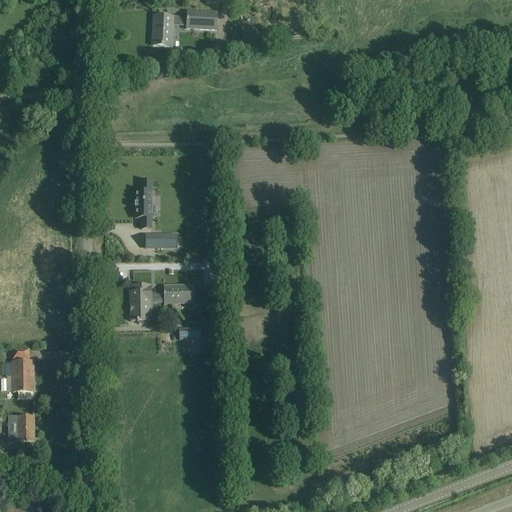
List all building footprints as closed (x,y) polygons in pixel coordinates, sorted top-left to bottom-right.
[(218,15),(188,14),(187,30),(217,31),(218,15)] [(173,18),(154,17),(153,32),(155,32),(155,46),(152,46),(152,47),(171,48),(173,18)] [(135,204),(135,205),(136,205),(136,209),(135,209),(135,210),(136,210),(135,220),(142,220),(142,230),(151,230),(151,217),(150,217),(151,197),(151,190),(142,190),(142,194),(136,194),(136,204),(135,204)] [(156,236),(156,250),(176,250),(176,236),(156,236)] [(133,293),(130,293),(131,308),(131,321),(131,322),(139,322),(139,325),(147,325),(147,322),(150,322),(149,298),(164,297),(164,295),(152,295),(152,288),(149,288),(149,286),(133,287),(133,293)] [(174,288),(164,288),(164,295),(164,297),(164,304),(164,305),(194,304),(194,287),(174,288)] [(200,331),(180,332),(180,341),(201,340),(200,331)] [(29,351),(13,351),(13,361),(29,361),(29,351)] [(13,363),(13,378),(33,378),(33,363),(13,363)] [(13,378),(13,393),(19,393),(19,400),(33,400),(33,393),(33,378),(13,378)] [(8,443),(34,443),(34,418),(8,418),(8,443)]
